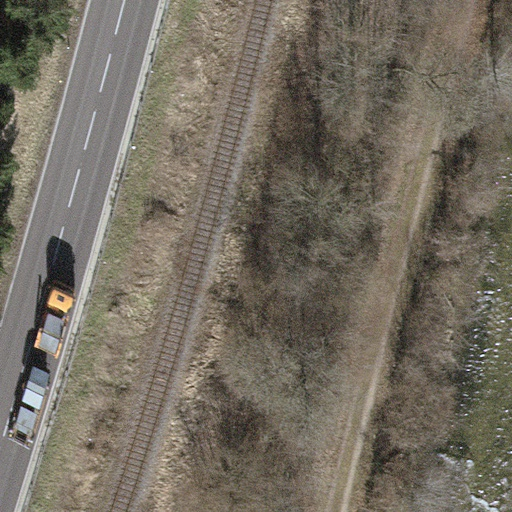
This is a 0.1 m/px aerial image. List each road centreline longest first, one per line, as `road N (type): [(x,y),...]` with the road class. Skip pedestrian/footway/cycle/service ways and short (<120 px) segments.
road 1 (track): [(346,511),(471,0)]
road 2 (primary): [(131,0),(0,457)]
